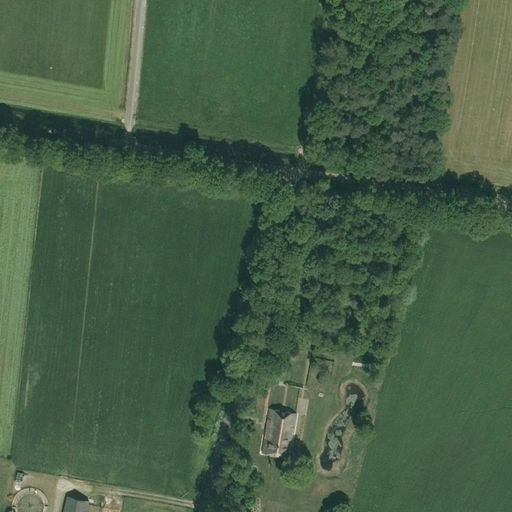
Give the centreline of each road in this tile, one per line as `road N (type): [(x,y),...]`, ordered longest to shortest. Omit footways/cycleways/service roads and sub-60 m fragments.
road 1 (unclassified): [(203,511),(226,416),(258,344),(291,172)]
road 2 (unclassified): [(511,205),(291,172)]
road 3 (unclassified): [(291,172),(109,143)]
